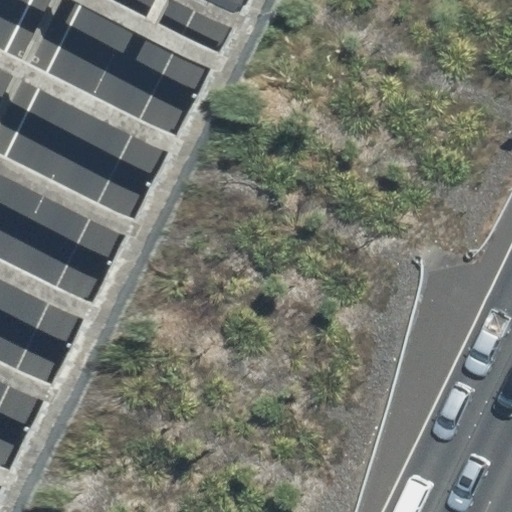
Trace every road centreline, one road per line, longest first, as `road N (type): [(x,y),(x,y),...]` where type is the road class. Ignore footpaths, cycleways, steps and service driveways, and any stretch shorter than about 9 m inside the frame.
road 1 (motorway): [(148,0),(0,301)]
road 2 (motorway): [(511,383),(449,511)]
